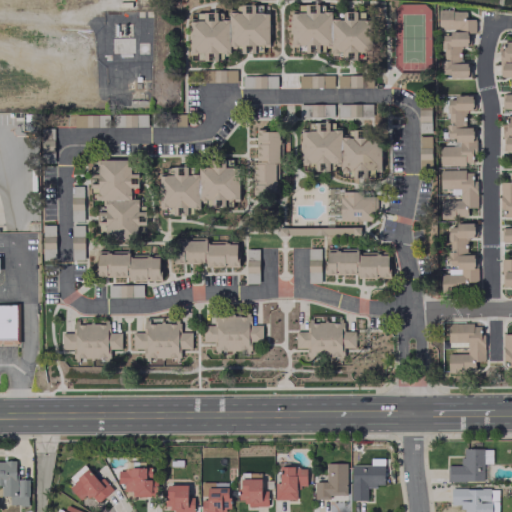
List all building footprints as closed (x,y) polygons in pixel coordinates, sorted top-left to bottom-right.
[(190,21),(196,21),(196,13),(223,13),(223,19),(229,18),(229,10),(236,10),(236,5),(263,4),(263,10),(270,10),(270,50),(255,50),(255,53),(241,53),(241,49),(231,49),(231,56),(218,56),(218,62),(203,62),(203,57),(197,57),(197,53),(190,53),(190,21)] [(291,12),(299,12),(299,5),(325,4),(325,8),(332,8),(332,16),(337,16),(337,11),(365,10),(365,16),(371,16),(372,51),(357,52),(357,60),(344,61),(343,52),(331,53),(331,44),(319,45),(319,53),(306,53),(306,45),(291,45),(291,12)] [(469,78),(450,78),(450,75),(443,75),(442,60),(445,60),(445,49),(442,49),(442,36),(450,35),(450,31),(455,31),(455,27),(438,27),(438,9),(453,9),(453,11),(464,11),(464,20),(474,20),(475,32),(469,33),(469,46),(460,46),(461,63),(468,63),(469,78)] [(500,109),(511,109),(511,38),(510,39),(510,41),(502,41),(502,55),(499,55),(499,63),(502,63),(502,78),(509,77),(509,93),(500,93),(500,109)] [(236,70),(203,69),(203,81),(236,82),(236,70)] [(298,87),(333,87),(333,75),(298,75),(298,87)] [(337,87),(361,86),(360,75),(337,75),(337,87)] [(475,95),(454,95),(454,99),(447,99),(447,113),(449,113),(449,125),(447,125),(447,138),(455,138),(455,142),(460,142),(460,147),(440,147),(440,166),(465,166),(465,163),(473,163),(473,150),(477,150),(477,141),(473,141),(473,127),(466,127),(466,111),(475,111),(475,95)] [(418,132),(431,132),(430,103),(417,103),(418,132)] [(332,104),(301,104),(301,116),(332,115),(332,104)] [(337,116),(360,115),(360,104),(337,104),(337,116)] [(107,114),(73,115),(74,126),(107,125),(107,114)] [(146,114),(113,114),(113,126),(146,126),(146,114)] [(511,116),(506,116),(506,124),(502,124),(502,139),(504,138),(504,152),(511,152),(511,161),(511,160),(511,116)] [(301,132),(309,131),(309,124),(335,123),(335,128),(342,128),(342,135),(347,135),(347,130),(375,130),(375,135),(381,135),(382,171),(367,171),(367,180),(353,180),(353,172),(341,172),(341,164),(329,164),(329,172),(316,172),(316,164),(301,164),(301,132)] [(53,161),(53,128),(41,128),(41,162),(53,161)] [(256,130),(282,129),(282,161),(279,161),(279,193),(253,194),(253,162),(257,161),(256,130)] [(430,136),(418,136),(418,170),(431,170),(430,136)] [(97,159),(131,159),(131,170),(138,170),(139,191),(131,191),(131,199),(140,198),(140,204),(147,204),(147,229),(139,229),(139,241),(107,241),(107,227),(99,227),(98,209),(106,209),(105,201),(95,201),(95,193),(91,193),(91,170),(97,170),(97,159)] [(160,176),(166,176),(166,167),(193,167),(193,173),(199,173),(199,165),(206,164),(206,159),(234,159),(234,165),(240,165),(241,204),(226,204),(226,208),(212,208),(211,203),(201,203),(201,210),(188,210),(188,216),(174,216),(174,212),(167,212),(167,208),(160,208),(160,176)] [(441,171),(464,171),(464,173),(472,173),(472,181),(477,181),(477,208),(468,208),(468,217),(455,217),(455,219),(441,219),(441,200),(460,200),(460,188),(441,189),(441,171)] [(502,243),(511,243),(511,174),(511,183),(501,183),(501,209),(505,209),(505,218),(511,218),(511,227),(502,227),(502,243)] [(82,186),(70,186),(71,220),(83,220),(82,186)] [(343,192),(361,192),(361,197),(374,197),(374,221),(340,222),(339,196),(343,196),(343,192)] [(477,223),(456,223),(456,226),(448,226),(448,241),(451,241),(451,252),(448,252),(448,265),(456,265),(456,270),(461,270),(461,274),(441,274),(441,293),(454,293),(454,290),(466,290),(466,281),(476,281),(476,254),(467,254),(467,239),(477,239),(477,223)] [(54,225),(42,225),(42,260),(55,259),(54,225)] [(71,225),(71,259),(83,259),(82,225),(71,225)] [(176,240),(207,240),(207,243),(237,242),(238,265),(206,265),(206,261),(176,261),(176,240)] [(258,283),(257,248),(245,249),(246,283),(258,283)] [(320,248),(307,248),(307,282),(319,282),(320,248)] [(502,286),(502,272),(500,272),(500,260),(510,259),(510,249),(511,249),(511,296),(511,286),(502,286)] [(327,251),(358,251),(358,254),(388,253),(389,276),(357,276),(357,272),(327,272),(327,251)] [(98,254),(130,254),(130,257),(160,256),(160,279),(129,279),(129,275),(98,275),(98,254)] [(108,285),(108,296),(141,295),(141,284),(108,285)] [(0,303),(19,303),(19,345),(0,345),(0,303)] [(202,324),(214,324),(213,316),(251,315),(251,325),(262,324),(262,341),(250,341),(250,350),(214,350),(214,342),(203,342),(202,324)] [(295,331),(306,330),(306,318),(343,317),(343,332),(354,332),(355,347),(343,348),(343,359),(307,360),(307,348),(296,349),(295,331)] [(62,333),(73,333),(73,324),(110,323),(110,332),(121,332),(122,349),(110,349),(110,357),(73,358),(73,350),(62,350),(62,333)] [(132,332),(144,332),(144,323),(180,323),(181,332),(191,332),(191,348),(180,349),(180,358),(143,358),(143,350),(132,350),(132,332)] [(449,325),(472,325),(472,327),(481,326),(481,334),(485,333),(485,363),(476,363),(476,371),(463,371),(463,373),(448,373),(448,354),(468,354),(468,341),(449,341),(449,325)] [(511,368),(503,369),(503,334),(511,334),(511,368)] [(482,481),(483,463),(491,463),(491,448),(461,448),(461,465),(447,465),(447,481),(482,481)] [(28,478),(15,478),(15,460),(0,460),(0,484),(1,484),(1,496),(9,496),(9,505),(28,505),(28,478)] [(345,463),(325,463),(326,481),(314,482),(314,499),(328,499),(328,495),(346,494),(345,463)] [(64,483),(80,500),(87,493),(97,503),(110,490),(85,464),(64,483)] [(383,465),(351,465),(351,500),(367,500),(367,485),(383,486),(383,465)] [(305,486),(306,467),(279,466),(279,484),(274,483),(273,499),(296,500),(296,486),(305,486)] [(117,468),(117,483),(123,483),(123,490),(131,490),(131,496),(156,496),(156,480),(150,480),(150,467),(117,468)] [(260,472),(249,473),(249,478),(239,479),(239,499),(246,499),(246,506),(267,506),(266,489),(260,490),(260,472)] [(222,511),(223,508),(228,508),(229,482),(200,481),(199,511),(222,511)] [(187,485),(166,484),(166,511),(193,511),(193,496),(187,496),(187,485)] [(497,511),(497,487),(450,488),(450,505),(462,504),(462,511),(497,511)]
